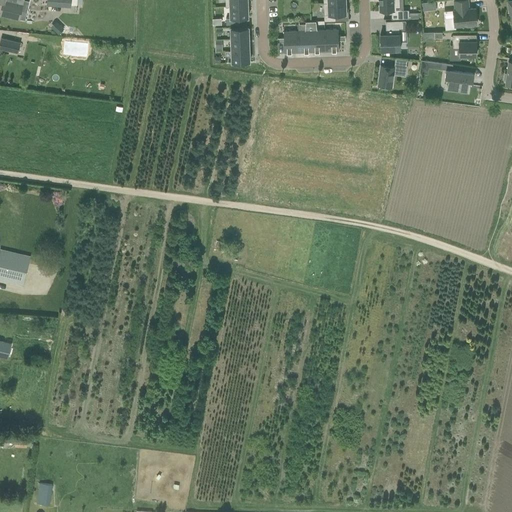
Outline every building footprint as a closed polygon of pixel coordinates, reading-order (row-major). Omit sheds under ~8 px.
[(19,19),(21,11),(23,1),(20,0),(0,0),(3,2),(0,14),(19,19)] [(379,3),(380,11),(391,11),(392,19),(409,18),(409,10),(400,10),(399,0),(379,0),(379,2),(379,3)] [(468,0),(457,0),(453,0),(454,9),(453,9),(453,17),(444,18),(445,30),(456,29),(456,27),(466,25),(467,27),(474,26),(474,24),(477,24),(475,8),(469,8),(468,0)] [(435,1),(425,2),(426,10),(436,9),(435,1)] [(346,14),(346,2),(324,3),(324,21),(336,20),(336,14),(346,14)] [(248,17),(248,6),(230,6),(230,7),(230,18),(248,17)] [(389,34),(380,34),(381,50),(400,49),(400,33),(399,29),(403,28),(403,20),(386,21),(386,29),(389,29),(389,34)] [(305,30),(298,31),(298,52),(312,52),(311,21),(306,22),(305,30)] [(316,21),(311,21),(312,52),(325,51),(324,30),(317,30),(316,21)] [(64,29),(60,25),(55,30),(59,34),(64,29)] [(231,39),(249,38),(249,27),(230,27),(231,39)] [(338,29),(324,30),(325,51),(339,51),(339,40),(345,40),(345,35),(339,36),(338,29)] [(298,31),(284,31),(284,38),(277,38),(277,42),(284,42),(284,53),(298,52),(298,31)] [(467,55),(476,55),(476,46),(475,46),(475,41),(466,41),(466,34),(452,35),(453,48),(459,48),(459,55),(460,55),(460,58),(467,58),(467,55)] [(20,42),(1,37),(0,40),(0,47),(18,52),(20,42)] [(231,39),(231,51),(250,50),(249,38),(231,39)] [(250,50),(231,51),(232,62),(250,62),(250,50)] [(452,64),(442,63),(421,60),(420,73),(428,74),(428,67),(441,69),(446,69),(445,77),(449,78),(447,90),(467,92),(469,80),(473,81),(474,73),(452,70),(452,64)] [(378,85),(392,87),(395,67),(381,65),(378,85)] [(31,256),(0,248),(0,249),(0,278),(24,285),(31,256)] [(12,342),(0,339),(0,356),(8,358),(12,342)] [(28,437),(16,436),(15,443),(15,446),(27,447),(27,446),(27,439),(28,437)] [(37,503),(51,505),(53,484),(40,482),(37,503)]
